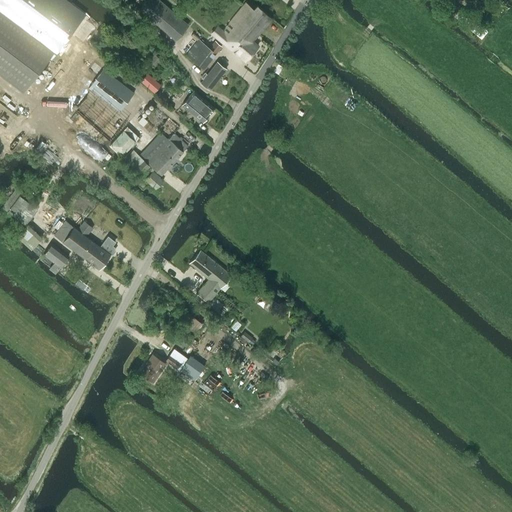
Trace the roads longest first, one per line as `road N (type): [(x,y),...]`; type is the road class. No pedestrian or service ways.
road 1 (unclassified): [(19,511),(130,291),(308,0)]
road 2 (track): [(166,229),(0,91)]
